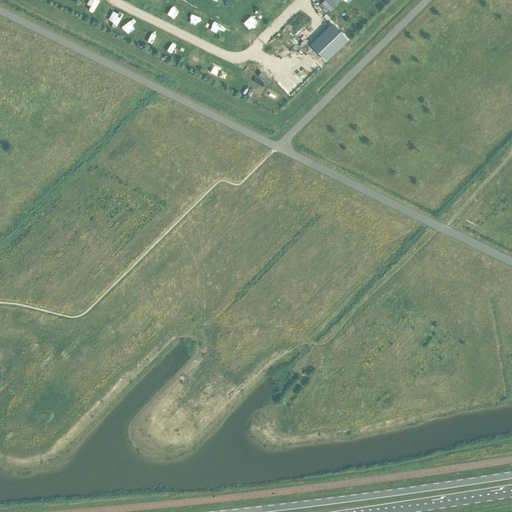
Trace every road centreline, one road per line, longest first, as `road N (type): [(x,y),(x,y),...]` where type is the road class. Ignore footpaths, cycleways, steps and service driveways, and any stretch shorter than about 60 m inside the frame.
road 1 (secondary): [(511,474),(236,511)]
road 2 (secondary): [(361,511),(511,491)]
